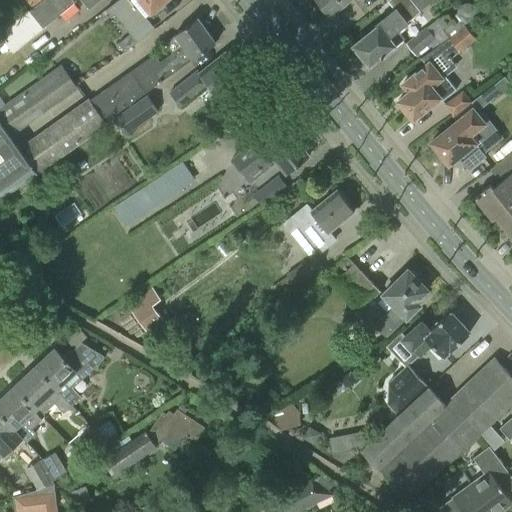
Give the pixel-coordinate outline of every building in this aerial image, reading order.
[(40,0),(0,33),(0,37),(13,53),(75,2),(72,0),(81,0),(89,9),(99,0),(40,0)] [(166,0),(117,0),(105,10),(111,17),(123,7),(137,24),(150,13),(152,17),(165,6),(162,3),(166,0)] [(315,0),(329,16),(349,0),(315,0)] [(394,10),(387,16),(371,28),(373,30),(353,46),(368,65),(379,57),(381,58),(394,47),(394,48),(405,40),(398,31),(420,13),(410,0),(390,0),(388,2),(394,10)] [(18,148),(0,121),(0,195),(34,171),(36,174),(105,124),(104,122),(192,59),(192,60),(215,43),(197,18),(174,35),(182,45),(159,62),(156,58),(92,103),(88,99),(18,148)] [(448,39),(459,52),(475,40),(464,27),(448,39)] [(424,29),(406,43),(415,54),(433,40),(424,29)] [(124,52),(138,41),(131,32),(117,44),(124,52)] [(169,94),(180,108),(207,86),(215,95),(226,86),(242,74),(225,53),(209,65),(198,74),(196,72),(169,94)] [(408,92),(397,101),(412,120),(438,98),(441,102),(455,90),(443,75),(440,77),(428,62),(427,64),(411,76),(401,84),(408,92)] [(0,111),(13,130),(75,87),(59,65),(0,106),(0,111)] [(470,137),(485,125),(476,114),(502,93),(495,85),(470,103),(453,115),(452,115),(456,121),(430,142),(448,164),(460,154),(464,159),(461,161),(470,172),(487,158),(470,137)] [(114,118),(125,135),(158,112),(146,96),(114,118)] [(308,156),(295,139),(293,140),(288,134),(288,133),(288,132),(279,140),(269,128),(230,160),(248,183),(266,168),(263,164),(271,158),(285,175),(308,156)] [(490,184),(474,197),(492,220),(493,220),(496,217),(495,217),(511,203),(511,150),(491,172),(497,178),(490,184)] [(183,163),(136,188),(145,205),(192,181),(183,163)] [(259,190),(268,203),(287,188),(278,176),(259,190)] [(338,224),(353,212),(336,190),(320,202),(310,211),(306,205),(291,217),(319,251),(334,240),(328,232),(338,224)] [(511,203),(495,217),(496,217),(511,237),(511,203)] [(286,274),(295,287),(322,268),(313,255),(286,274)] [(325,275),(359,311),(380,290),(345,255),(325,275)] [(393,305),(373,325),(386,338),(405,319),(419,305),(415,301),(427,290),(407,269),(393,284),(382,294),(393,305)] [(127,296),(145,323),(158,314),(140,287),(127,296)] [(431,345),(442,358),(455,346),(469,333),(462,324),(449,311),(429,330),(420,321),(406,335),(401,339),(418,358),(431,345)] [(54,348),(34,366),(56,389),(71,405),(79,397),(64,382),(86,361),(96,367),(103,356),(80,342),(63,358),(54,348)] [(494,359),(470,382),(446,404),(429,386),(375,436),(360,450),(407,501),(422,487),(511,403),(511,377),(494,358),(493,358),(494,359)] [(398,414),(428,386),(408,364),(388,382),(387,403),(398,414)] [(34,366),(13,386),(35,409),(37,407),(43,413),(54,403),(63,413),(65,411),(71,405),(56,389),(34,366)] [(0,398),(0,414),(14,429),(21,436),(25,442),(34,434),(29,428),(40,418),(33,410),(35,409),(13,386),(0,398)] [(194,441),(203,428),(176,410),(173,415),(168,411),(165,415),(162,413),(151,430),(146,434),(146,433),(105,460),(115,475),(155,448),(154,447),(159,440),(174,450),(184,434),(194,441)] [(0,441),(14,429),(0,414),(0,452),(1,452),(0,451),(0,441)] [(511,417),(501,428),(509,438),(511,435),(511,417)] [(108,421),(93,429),(99,441),(115,432),(108,421)] [(99,441),(93,429),(68,443),(82,458),(102,446),(99,441)] [(505,494),(511,488),(511,478),(488,446),(472,458),(483,474),(470,484),(490,511),(499,511),(511,503),(505,494)] [(349,451),(332,454),(334,458),(344,464),(351,457),(349,451)] [(54,452),(42,459),(52,476),(53,479),(65,471),(54,452)] [(52,476),(42,459),(26,468),(33,480),(38,477),(42,483),(52,476)] [(278,496),(285,511),(296,511),(333,495),(313,480),(296,488),(295,487),(278,496)] [(490,511),(470,484),(438,507),(425,499),(417,511),(490,511)] [(12,495),(13,511),(54,511),(52,490),(12,495)] [(285,511),(278,496),(268,500),(274,511),(285,511)] [(156,511),(153,503),(140,508),(141,511),(156,511)]
